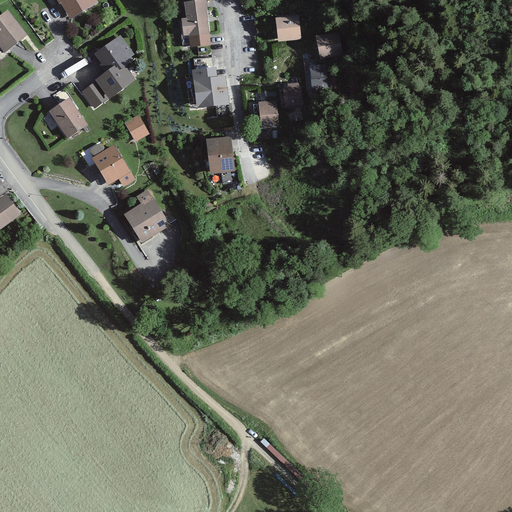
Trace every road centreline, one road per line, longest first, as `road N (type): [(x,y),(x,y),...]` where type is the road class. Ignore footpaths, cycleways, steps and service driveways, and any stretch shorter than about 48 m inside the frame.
road 1 (track): [(93,267),(141,333),(326,511)]
road 2 (residential): [(226,0),(243,145),(258,168)]
road 3 (residential): [(0,145),(93,267)]
